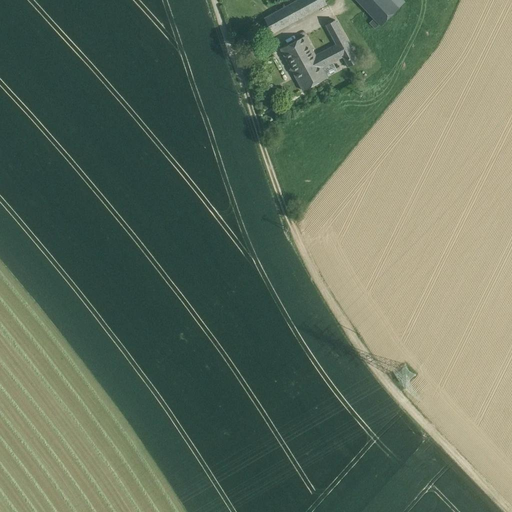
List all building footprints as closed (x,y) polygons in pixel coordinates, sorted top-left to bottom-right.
[(324,0),(297,0),(264,18),(273,34),(327,5),(324,0)] [(400,6),(394,0),(357,0),(375,18),(381,24),(400,6)] [(376,29),(381,24),(375,18),(369,22),(376,29)] [(358,62),(336,20),(327,24),(337,43),(343,55),(349,66),(358,62)] [(316,54),(306,34),(282,47),(303,88),(327,75),(322,66),(316,54)] [(337,43),(316,54),(322,66),(343,55),(337,43)] [(289,95),(285,87),(279,90),(284,98),(289,95)]
